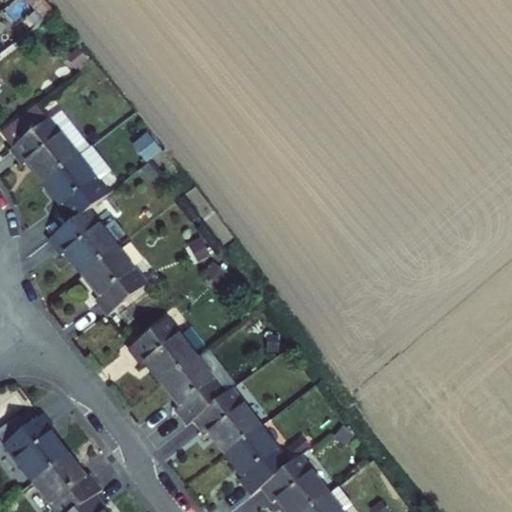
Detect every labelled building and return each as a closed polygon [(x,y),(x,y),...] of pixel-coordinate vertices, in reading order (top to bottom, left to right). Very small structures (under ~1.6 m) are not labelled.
[(29,160),(45,182),(78,155),(90,146),(70,121),(59,130),(52,121),(43,110),(19,129),(27,140),(15,149),(26,163),(29,160)] [(70,121),(63,112),(52,121),(59,130),(70,121)] [(90,146),(78,155),(98,179),(112,168),(92,144),(90,146)] [(98,179),(78,155),(45,182),(63,206),(59,209),(70,223),(91,207),(109,193),(98,179)] [(87,272),(120,245),(132,235),(119,218),(106,227),(91,207),(70,223),(53,237),(66,253),(70,250),(87,272)] [(150,283),(120,245),(87,272),(105,295),(101,298),(113,313),(150,283)] [(167,383),(202,357),(172,319),(134,348),(146,364),(150,360),(167,383)] [(202,418),(231,395),(202,357),(167,383),(185,407),(181,409),(193,425),(202,418)] [(238,389),(231,395),(202,418),(214,434),(218,431),(234,452),(266,426),(238,389)] [(43,419),(6,447),(32,483),(68,457),(51,436),(54,432),(43,419)] [(266,426),(234,452),(252,476),(249,479),(258,492),(269,484),(295,464),(266,426)] [(307,455),(295,464),(269,484),(281,500),(285,497),(297,511),(311,511),(336,493),(307,455)] [(68,457),(32,483),(53,511),(74,511),(95,497),(100,493),(89,479),(86,481),(68,457)] [(350,511),(336,493),(311,511),(350,511)] [(105,511),(95,497),(74,511),(105,511)]
